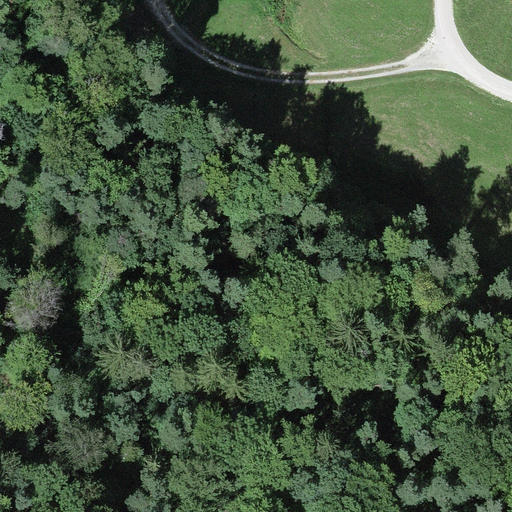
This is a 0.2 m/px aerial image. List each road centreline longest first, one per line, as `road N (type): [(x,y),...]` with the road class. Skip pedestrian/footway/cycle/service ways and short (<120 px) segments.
road 1 (track): [(447,54),(304,80),(219,70),(154,0)]
road 2 (track): [(441,0),(447,54),(472,78),(511,93)]
